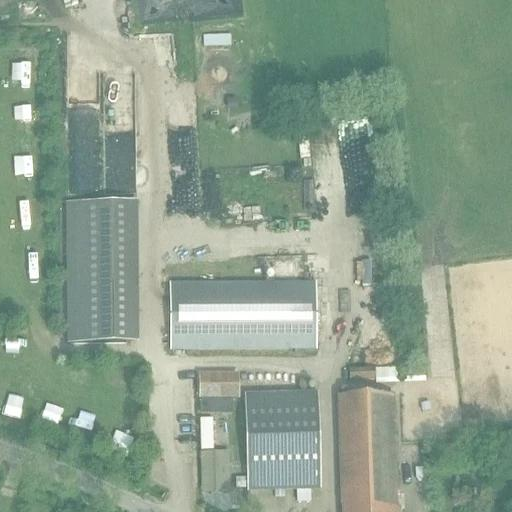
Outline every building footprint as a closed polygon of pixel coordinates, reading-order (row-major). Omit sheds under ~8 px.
[(125,202),(68,202),(69,344),(126,344),(125,202)] [(169,284),(169,349),(316,349),(315,284),(169,284)] [(198,373),(198,399),(238,398),(238,372),(198,373)] [(396,507),(392,394),(337,396),(340,505),(341,505),(341,511),(399,511),(399,506),(396,507)] [(318,406),(245,406),(245,489),(319,488),(318,406)] [(229,493),(228,452),(199,452),(200,494),(229,493)]
